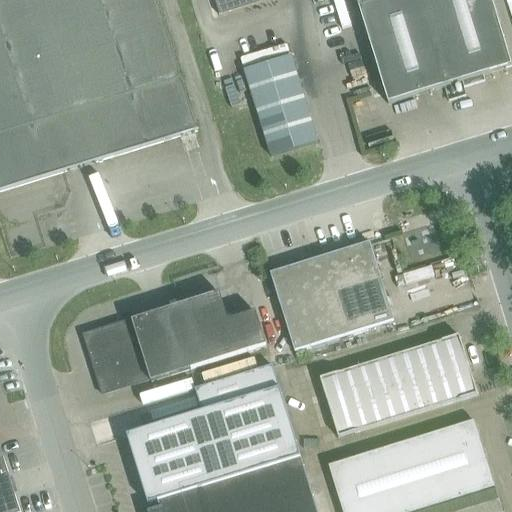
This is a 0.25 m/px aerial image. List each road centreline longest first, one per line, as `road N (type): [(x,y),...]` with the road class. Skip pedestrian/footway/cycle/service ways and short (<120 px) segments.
road 1 (tertiary): [(472,152),(13,294)]
road 2 (unknown): [(111,263),(92,192),(193,159),(209,163),(292,369)]
road 3 (unknown): [(364,186),(316,51),(292,41),(230,51),(210,36),(200,0)]
road 4 (unclassified): [(80,511),(13,294)]
road 5 (unclassified): [(511,280),(472,152)]
